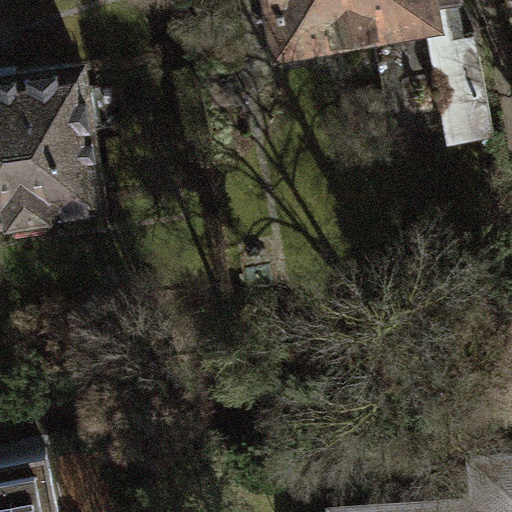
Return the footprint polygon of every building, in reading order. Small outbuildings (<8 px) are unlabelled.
[(257,0),(260,17),(276,14),(281,42),(340,31),(350,38),(366,35),(376,41),(389,125),(399,132),(493,115),(477,29),(469,31),(462,0),(257,0)] [(84,63),(0,75),(0,213),(104,198),(84,63)] [(486,349),(511,343),(511,305),(479,312),(486,349)] [(0,511),(59,511),(48,447),(0,455),(0,511)] [(511,511),(511,455),(486,457),(489,497),(339,506),(338,511),(511,511)]
